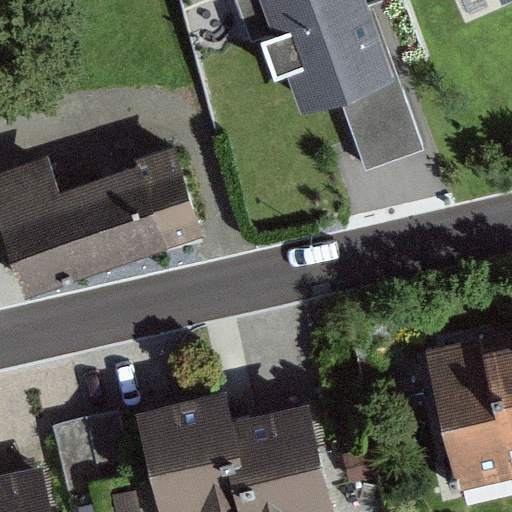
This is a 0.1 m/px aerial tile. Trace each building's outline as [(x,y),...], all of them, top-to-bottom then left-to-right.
[(373,0),(265,0),(275,26),(264,30),(276,65),(288,61),(304,105),(342,91),(399,71),(373,0)] [(399,71),(342,91),(368,165),(426,144),(399,71)] [(49,150),(0,166),(0,204),(28,285),(204,225),(176,144),(61,184),(49,150)] [(511,336),(432,355),(461,482),(511,470),(511,450),(509,439),(511,437),(511,336)] [(337,511),(306,385),(233,403),(256,511),(337,511)] [(256,511),(233,403),(230,388),(146,406),(169,511),(256,511)] [(124,406),(55,423),(73,498),(143,481),(124,406)] [(57,511),(44,450),(0,459),(0,511),(57,511)]
